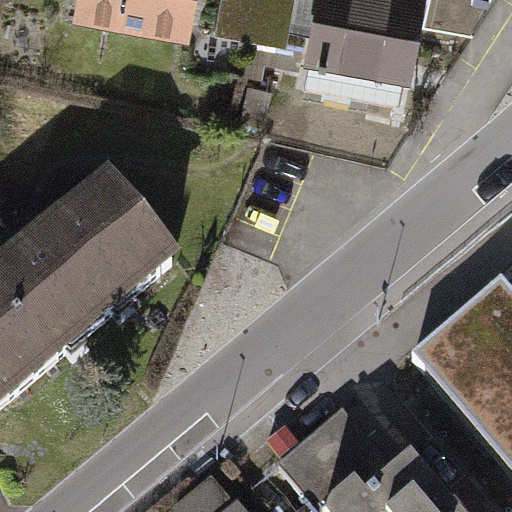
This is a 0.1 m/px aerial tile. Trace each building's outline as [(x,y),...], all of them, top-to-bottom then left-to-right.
[(199,0),(75,0),(73,12),(194,32),(199,0)] [(220,0),(218,35),(296,41),(299,0),(220,0)] [(430,0),(310,0),(302,53),(418,72),(430,0)] [(106,190),(0,275),(0,330),(43,384),(177,276),(106,190)] [(511,296),(499,281),(404,357),(511,488),(511,296)] [(0,330),(0,418),(43,384),(0,330)] [(343,415),(283,465),(322,511),(449,511),(416,472),(401,484),(343,415)] [(242,511),(223,488),(193,511),(242,511)]
